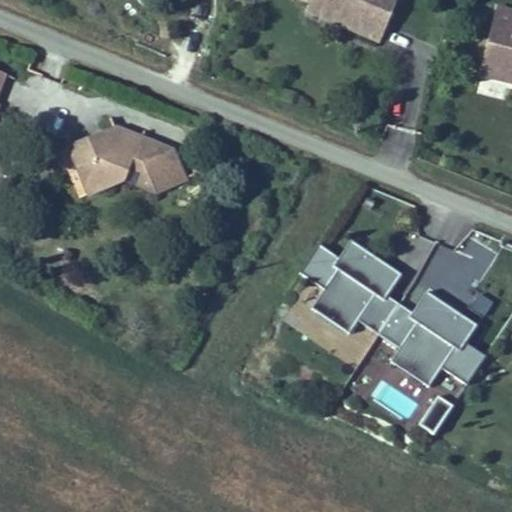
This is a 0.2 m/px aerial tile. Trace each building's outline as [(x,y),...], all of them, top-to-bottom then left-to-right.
[(339,9),(316,0),(312,0),(307,12),(348,29),(351,21),(336,15),(339,9)] [(316,0),(339,9),(336,15),(351,21),(348,29),(379,42),(396,0),(316,0)] [(511,67),(508,82),(511,82),(511,30),(511,35),(493,31),(486,61),(511,67)] [(511,67),(486,61),(482,75),(508,82),(511,67)] [(118,135),(116,131),(104,136),(106,140),(118,135)] [(141,139),(116,131),(118,135),(124,149),(135,154),(141,139)] [(104,136),(71,149),(84,182),(103,190),(125,180),(156,193),(170,156),(156,150),(158,146),(141,139),(135,154),(124,149),(118,135),(106,140),(104,136)] [(156,150),(170,156),(172,151),(158,146),(156,150)] [(172,151),(170,156),(156,193),(170,186),(185,179),(172,151)] [(103,190),(84,182),(87,189),(90,195),(103,190)] [(385,302),(402,276),(351,241),(339,261),(318,247),(300,274),(325,291),(312,310),(350,335),(359,322),(379,336),(388,322),(368,308),(376,296),(385,302)] [(466,345),(478,327),(427,293),(409,319),(418,325),(410,337),(388,322),(379,336),(400,350),(392,363),(429,388),(443,369),(467,385),(486,358),(466,345)] [(469,309),(482,317),(491,301),(478,293),(469,309)] [(435,445),(456,414),(439,402),(418,433),(435,445)]
